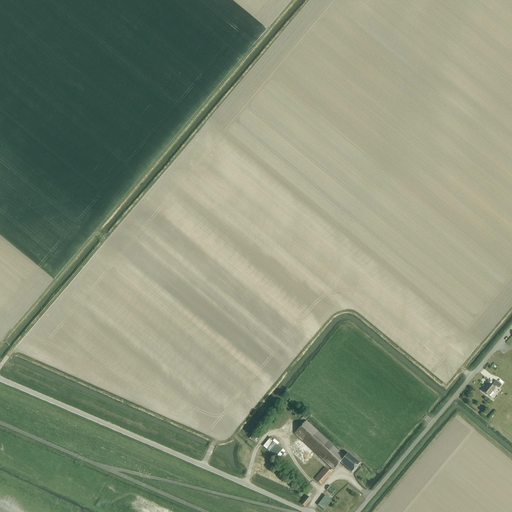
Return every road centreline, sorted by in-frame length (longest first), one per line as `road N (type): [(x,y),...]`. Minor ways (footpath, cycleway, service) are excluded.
road 1 (unclassified): [(306,511),(0,379)]
road 2 (unclassified): [(357,511),(511,328)]
